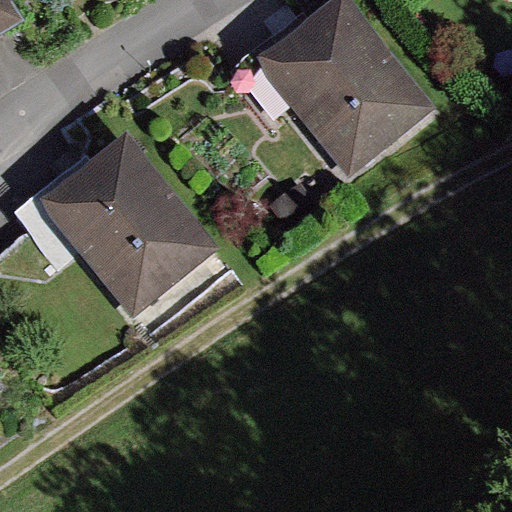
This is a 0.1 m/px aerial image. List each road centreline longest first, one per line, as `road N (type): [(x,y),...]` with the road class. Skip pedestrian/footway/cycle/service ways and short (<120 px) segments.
road 1 (track): [(0,478),(425,192),(511,146)]
road 2 (residential): [(0,126),(203,0)]
